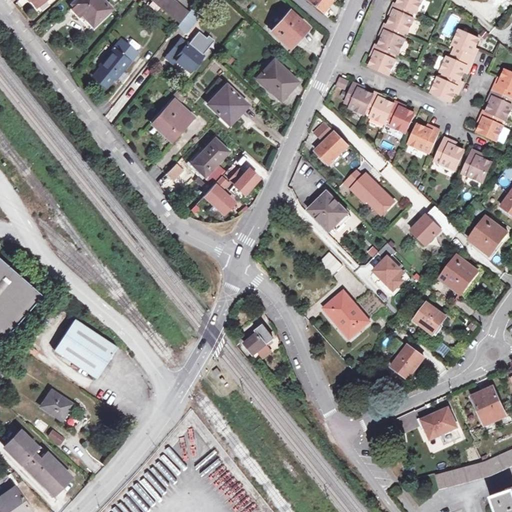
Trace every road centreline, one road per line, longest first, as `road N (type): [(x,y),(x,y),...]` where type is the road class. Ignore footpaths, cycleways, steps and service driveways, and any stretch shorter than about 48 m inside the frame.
road 1 (unclassified): [(238,265),(168,217),(0,0)]
road 2 (tertiary): [(238,265),(187,378),(82,511)]
road 3 (tertiary): [(331,58),(238,265)]
road 4 (unclassified): [(238,265),(286,313),(337,420)]
road 5 (residential): [(352,68),(457,116),(483,56)]
road 6 (unclassified): [(481,361),(337,420)]
